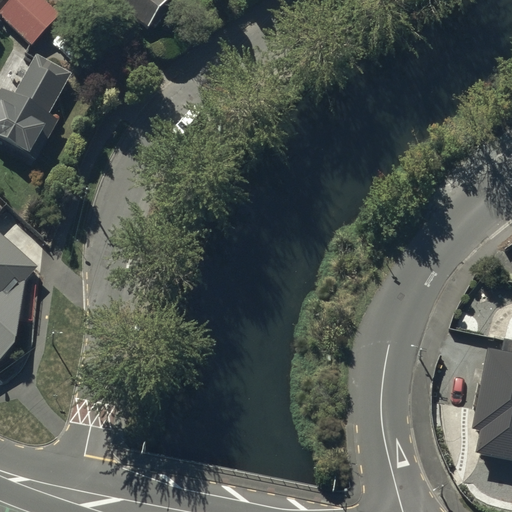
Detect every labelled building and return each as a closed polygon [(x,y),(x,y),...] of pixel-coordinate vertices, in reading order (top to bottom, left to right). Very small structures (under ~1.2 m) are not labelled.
[(64,20),(42,0),(17,0),(0,18),(35,51),(64,20)] [(109,0),(152,31),(172,3),(167,0),(109,0)] [(69,81),(42,65),(20,103),(5,95),(0,103),(0,142),(36,163),(57,127),(46,120),(69,81)] [(0,358),(9,350),(20,282),(31,270),(0,241),(0,358)] [(511,468),(511,365),(489,361),(474,435),(480,437),(475,461),(511,468)]
